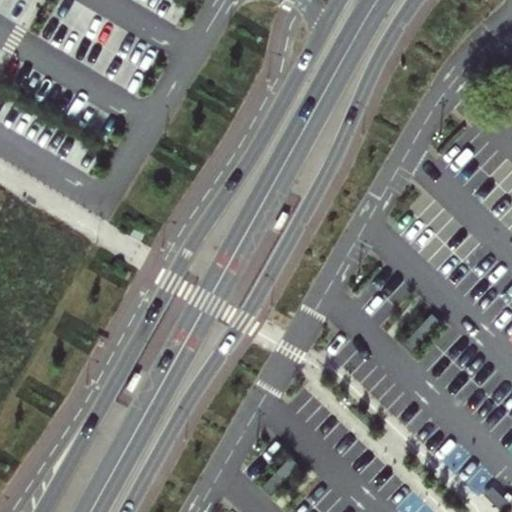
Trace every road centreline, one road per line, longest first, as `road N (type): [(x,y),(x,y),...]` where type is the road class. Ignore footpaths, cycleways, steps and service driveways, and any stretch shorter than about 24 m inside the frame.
road 1 (tertiary): [(339,0),(40,511)]
road 2 (tertiary): [(127,511),(330,171),(415,0)]
